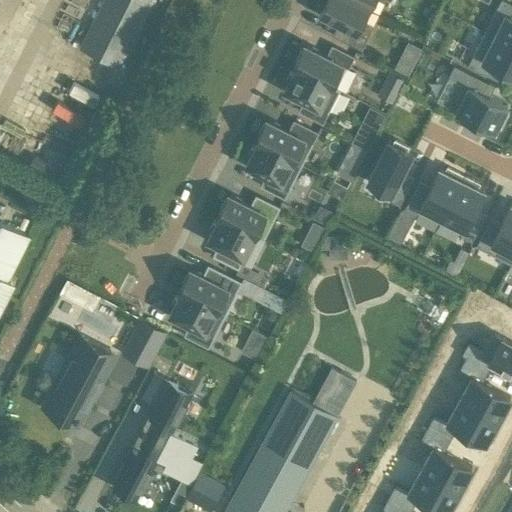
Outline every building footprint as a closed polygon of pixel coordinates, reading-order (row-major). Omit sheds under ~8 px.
[(150,0),(105,0),(82,47),(118,65),(150,0)] [(372,27),(362,22),(369,9),(351,0),(320,0),(318,8),(321,10),(319,14),(344,26),(338,38),(361,49),(372,27)] [(351,0),(369,9),(373,0),(385,0),(386,0),(385,0),(351,0)] [(511,3),(505,0),(500,0),(485,31),(511,44),(511,3)] [(511,44),(485,31),(468,64),(491,77),(497,65),(503,68),(511,73),(511,44)] [(335,88),(336,87),(346,67),(348,68),(354,56),(332,44),(326,55),(306,45),(303,51),(301,49),(292,67),(295,68),(295,67),(335,88)] [(413,62),(401,55),(395,66),(408,72),(413,62)] [(459,82),(447,105),(468,116),(466,119),(480,126),(482,123),(495,129),(498,124),(501,126),(508,112),(505,110),(507,105),(489,96),(483,93),(489,82),(454,64),(448,77),(459,82)] [(340,89),(336,87),(335,88),(295,67),(295,68),(293,71),(291,69),(286,80),(288,81),(284,89),(304,99),(298,110),(322,123),(340,89)] [(387,71),(380,95),(395,99),(402,75),(387,71)] [(409,85),(403,82),(398,92),(404,95),(409,85)] [(85,107),(90,93),(62,83),(52,111),(81,121),(86,107),(85,107)] [(257,142),(301,165),(318,131),(294,119),(288,129),(268,119),(265,125),(263,124),(254,141),(257,142)] [(414,179),(402,173),(415,150),(410,147),(411,144),(397,136),(396,140),(391,137),(371,176),(394,188),(391,195),(402,201),(414,179)] [(301,165),(257,142),(255,145),(253,144),(247,155),(250,156),(246,164),(266,174),(260,185),(284,197),(301,165)] [(444,213),(465,171),(449,163),(447,166),(441,163),(430,187),(418,181),(407,203),(419,209),(422,202),(444,213)] [(465,171),(444,213),(465,224),(462,231),(473,237),(484,215),(473,209),(485,186),(480,183),(481,179),(465,171)] [(216,216),(218,217),(255,236),(263,240),(280,206),(256,194),(250,204),(230,194),(227,200),(225,199),(216,216)] [(488,223),(477,245),(510,262),(511,257),(511,205),(499,229),(488,223)] [(411,223),(417,212),(406,206),(401,209),(397,216),(411,223)] [(238,268),(255,236),(218,217),(217,220),(215,219),(209,229),(212,230),(208,239),(218,244),(213,255),(238,268)] [(312,220),(303,242),(311,245),(314,236),(316,237),(321,223),(312,220)] [(29,235),(1,221),(0,222),(0,309),(14,282),(7,278),(29,235)] [(329,234),(329,247),(348,247),(347,234),(329,234)] [(469,251),(460,247),(453,260),(462,265),(469,251)] [(203,274),(192,269),(189,275),(187,274),(178,291),(180,292),(224,315),(242,281),(208,264),(203,274)] [(255,269),(250,279),(264,286),(269,276),(255,269)] [(75,297),(83,284),(68,276),(60,289),(75,297)] [(208,347),(224,315),(180,292),(179,295),(176,294),(171,304),(173,305),(169,313),(189,324),(184,334),(208,347)] [(148,364),(164,333),(140,320),(124,351),(148,364)] [(252,327),(241,350),(257,357),(267,333),(252,327)] [(511,340),(499,334),(486,359),(511,372),(511,340)] [(101,384),(99,383),(115,353),(104,348),(105,346),(93,340),(92,341),(82,336),(70,358),(68,357),(57,377),(59,378),(45,405),(55,411),(54,412),(67,419),(67,418),(78,423),(91,398),(93,399),(101,384)] [(290,500),(337,414),(338,415),(357,379),(333,366),(314,402),(291,389),(224,511),(298,511),(302,507),(290,500)] [(157,402),(151,414),(174,426),(191,392),(171,382),(173,378),(154,369),(141,394),(157,402)] [(469,375),(458,396),(498,418),(509,398),(469,375)] [(486,441),(498,418),(458,396),(446,419),(486,441)] [(169,429),(164,441),(174,446),(193,455),(198,444),(169,429)] [(472,466),(433,444),(420,467),(459,489),(472,466)] [(192,483),(203,461),(193,455),(174,446),(163,468),(192,483)] [(115,482),(138,493),(155,461),(131,449),(113,484),(114,485),(115,482)] [(420,467),(407,490),(446,511),(459,489),(420,467)] [(196,476),(185,497),(210,510),(221,489),(196,476)]
